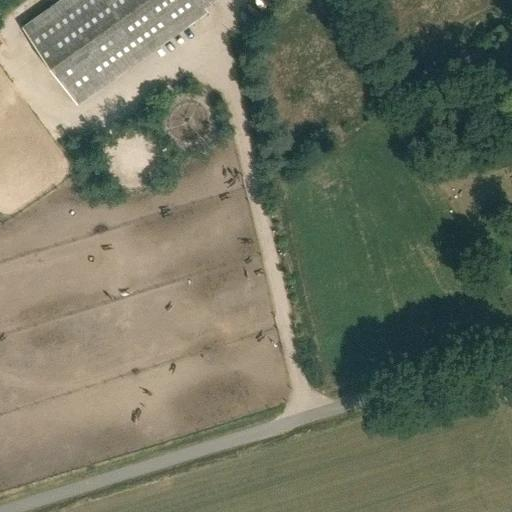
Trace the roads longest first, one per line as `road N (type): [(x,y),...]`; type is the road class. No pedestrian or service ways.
road 1 (unclassified): [(3,511),(511,354)]
road 2 (unknown): [(213,0),(313,415)]
